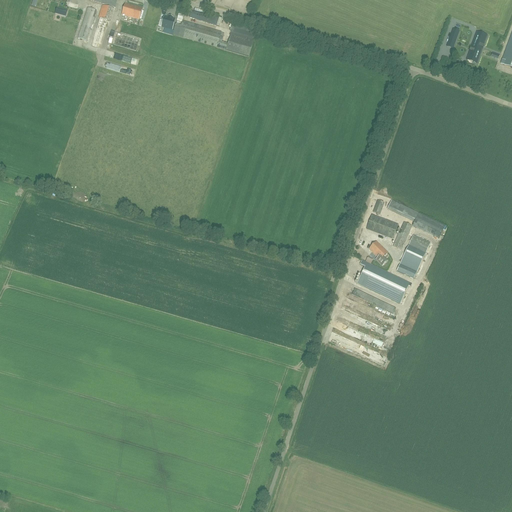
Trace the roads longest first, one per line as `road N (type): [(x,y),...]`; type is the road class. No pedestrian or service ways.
road 1 (unclassified): [(263,511),(413,68)]
road 2 (unclassified): [(413,68),(207,6)]
